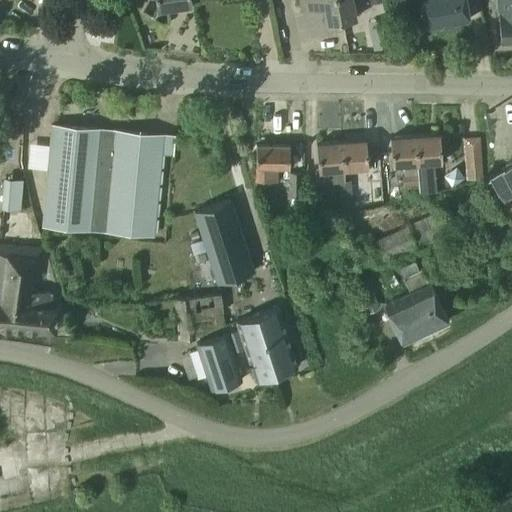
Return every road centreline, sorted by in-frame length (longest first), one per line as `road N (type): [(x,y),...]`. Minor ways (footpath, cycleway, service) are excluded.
road 1 (unclassified): [(511,318),(342,419),(262,437),(195,423),(94,378),(0,350)]
road 2 (tertiary): [(301,84),(153,78),(69,65)]
road 3 (tertiary): [(511,86),(301,84)]
